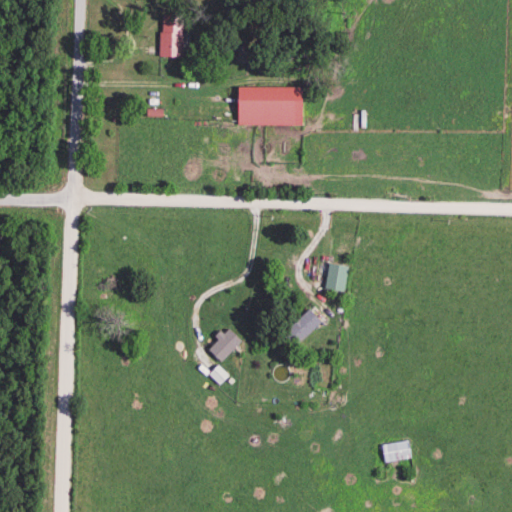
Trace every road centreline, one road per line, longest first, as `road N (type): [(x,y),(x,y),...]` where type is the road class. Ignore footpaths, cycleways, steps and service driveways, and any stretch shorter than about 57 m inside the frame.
road 1 (residential): [(61,511),(79,0)]
road 2 (residential): [(511,206),(0,197)]
